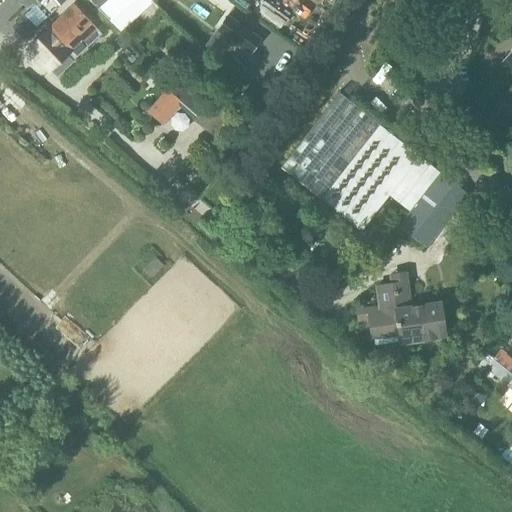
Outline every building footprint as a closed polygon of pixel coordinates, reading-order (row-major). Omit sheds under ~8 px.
[(19,0),(27,7),(32,2),(47,17),(64,0),(19,0)] [(87,0),(97,11),(109,0),(87,0)] [(74,58),(100,34),(74,6),(28,49),(49,71),(69,53),(74,58)] [(216,30),(231,41),(250,54),(260,39),(226,15),(216,30)] [(511,48),(501,63),(511,71),(511,48)] [(253,107),(262,96),(249,85),(239,97),(253,107)] [(216,136),(239,109),(218,92),(194,119),(216,136)] [(388,195),(409,211),(439,173),(337,92),(279,166),(360,230),(388,195)] [(163,123),(181,103),(171,93),(153,114),(163,123)] [(401,225),(426,245),(464,194),(439,175),(401,225)] [(409,304),(406,284),(376,289),(380,311),(374,312),(373,308),(358,310),(359,319),(368,318),(371,339),(398,335),(399,343),(446,337),(441,300),(409,304)] [(486,368),(491,372),(493,370),(508,382),(511,385),(511,363),(498,352),(486,368)]
